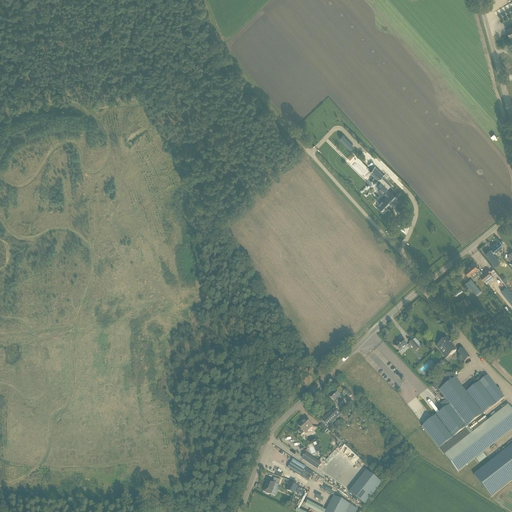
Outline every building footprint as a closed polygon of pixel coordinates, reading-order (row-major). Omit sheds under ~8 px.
[(343,135),(339,139),(348,149),(352,145),(343,135)] [(331,162),(341,153),(338,149),(327,159),(331,162)] [(375,166),(369,171),(383,185),(382,186),(380,187),(380,188),(379,190),(386,197),(383,200),(382,199),(378,203),(379,204),(380,206),(380,207),(382,209),(383,208),(384,209),(389,204),(391,206),(395,202),(394,201),(393,200),(396,197),(391,192),(388,189),(391,186),(387,182),(382,177),(384,174),(375,166)] [(490,250),(484,255),(492,264),(498,260),(493,254),(495,253),(503,247),(502,245),(499,241),(491,248),(493,250),(491,252),(490,250)] [(475,271),(478,274),(479,276),(483,281),(484,281),(486,284),(493,278),(491,275),(491,276),(489,273),(490,272),(488,269),(482,274),(473,263),(470,266),(475,272),(475,271)] [(464,270),(469,277),(471,275),(474,278),(478,274),(475,271),(475,272),(470,266),(464,270)] [(480,291),(471,279),(466,283),(466,282),(463,285),(468,291),(471,288),(477,296),(481,293),(480,292),(480,291)] [(511,296),(505,287),(501,291),(511,306),(511,296)] [(468,299),(460,305),(463,309),(470,303),(468,299)] [(447,338),(436,346),(446,359),(456,351),(447,338)] [(394,346),(400,352),(407,346),(402,340),(400,342),(399,341),(394,346)] [(409,343),(416,352),(420,348),(413,340),(409,343)] [(470,357),(463,348),(457,352),(464,362),(470,357)] [(432,369),(435,372),(442,365),(444,363),(441,360),(438,362),(432,369)] [(440,404),(445,410),(436,416),(424,426),(422,427),(422,428),(439,449),(444,456),(457,473),(458,473),(474,460),(475,459),(479,463),(486,458),(483,453),(486,451),(511,430),(511,410),(508,405),(488,421),(483,415),(505,398),(487,376),(471,389),(468,385),(463,389),(456,381),(457,377),(455,377),(456,374),(452,374),(451,372),(450,374),(446,373),(446,375),(441,375),(441,378),(432,385),(432,387),(435,391),(437,391),(437,394),(438,394),(441,399),(446,400),(440,404)] [(346,389),(341,394),(347,400),(352,395),(346,389)] [(343,399),(339,396),(335,391),(329,396),(334,401),(337,405),(343,399)] [(328,427),(340,415),(334,408),(321,420),(328,427)] [(298,431),(302,435),(304,432),(305,433),(312,426),(305,419),(298,425),(301,429),(298,431)] [(511,445),(474,476),(491,497),(511,480),(511,445)] [(324,466),(321,464),(306,454),(302,459),(321,471),(324,466)] [(292,460),(288,468),(301,476),(304,471),(312,475),(313,473),(306,468),(292,460)] [(355,484),(349,493),(364,505),(371,496),(381,483),(366,471),(355,484)] [(263,492),(266,493),(266,494),(268,495),(269,494),(271,495),(275,484),(279,486),(281,480),(274,478),(273,482),(268,480),(263,492)] [(298,487),(298,486),(290,483),(287,491),(294,494),(297,487),(298,487)] [(319,484),(317,488),(334,495),(336,492),(331,490),(332,487),(323,483),(322,485),(319,484)] [(294,494),(293,496),(302,500),(304,495),(302,494),(304,490),(298,487),(297,487),(294,494)] [(356,511),(358,509),(334,496),(325,511),(356,511)]
